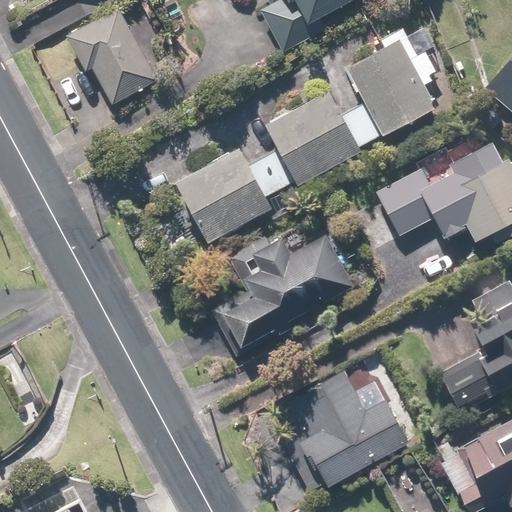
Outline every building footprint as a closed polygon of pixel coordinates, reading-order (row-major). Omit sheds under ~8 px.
[(272,0),(274,2),(265,7),(287,49),(330,26),(324,13),(349,0),(272,0)] [(160,78),(123,6),(72,32),(91,68),(98,65),(116,100),(160,78)] [(278,205),(272,192),(301,177),(303,181),(365,149),(362,145),(408,121),(441,103),(405,36),(353,63),(372,99),(346,112),(334,89),(272,121),(284,145),(254,160),(245,144),(184,177),(218,238),(278,205)] [(511,110),(511,58),(486,89),(511,110)] [(400,235),(437,216),(448,236),(469,225),(482,250),(511,234),(511,159),(511,158),(507,160),(496,140),(452,162),(457,171),(431,185),(423,169),(378,192),(400,235)] [(255,345),(253,340),(278,326),(281,331),(296,323),(293,318),(309,309),(306,303),(323,293),(326,300),(357,284),(329,233),(295,251),(286,235),(258,250),(267,266),(251,275),(260,291),(230,307),(219,313),(240,353),(255,345)] [(499,309),(473,324),(487,351),(481,354),(480,351),(441,371),(462,411),(511,384),(511,299),(498,307),(499,309)] [(14,352),(1,360),(22,397),(35,390),(14,352)] [(332,478),(334,482),(413,440),(390,397),(371,408),(349,367),(287,399),(302,428),(287,436),(315,488),(332,478)] [(511,418),(460,446),(479,481),(464,489),(476,510),(511,491),(511,490),(511,418)] [(420,462),(391,477),(402,498),(431,483),(420,462)] [(85,511),(79,500),(56,511),(85,511)]
